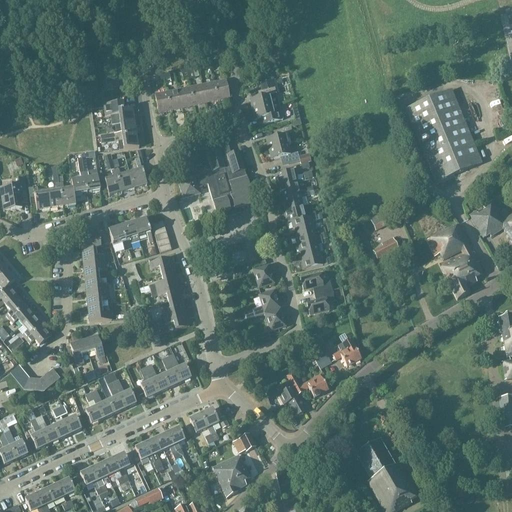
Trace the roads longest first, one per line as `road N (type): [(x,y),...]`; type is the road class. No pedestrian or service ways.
road 1 (residential): [(214,369),(298,328),(264,182),(235,116)]
road 2 (tertiary): [(289,450),(370,368),(511,271)]
road 3 (residential): [(0,491),(220,385)]
road 4 (residential): [(214,369),(191,262),(163,198)]
road 5 (residential): [(22,369),(67,330),(70,224)]
